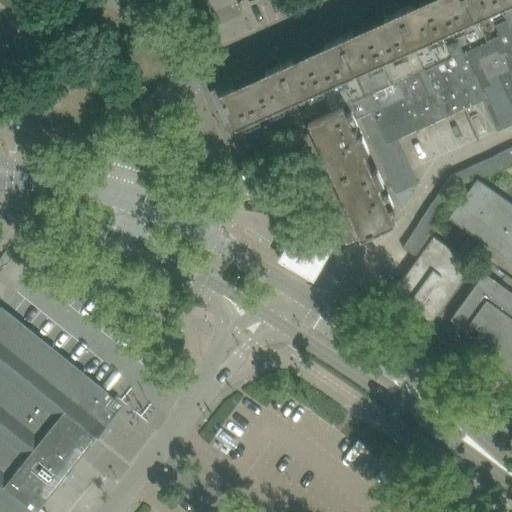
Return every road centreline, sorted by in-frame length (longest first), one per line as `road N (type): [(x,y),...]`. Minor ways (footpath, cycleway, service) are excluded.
road 1 (secondary): [(282,325),(501,461)]
road 2 (secondary): [(292,299),(186,224),(124,194)]
road 3 (secondary): [(444,411),(292,299)]
road 4 (residential): [(187,75),(351,0)]
road 5 (residential): [(110,511),(205,383)]
road 6 (secondary): [(0,210),(135,241)]
road 7 (residential): [(187,75),(133,152),(124,194)]
road 8 (secondary): [(135,241),(254,308)]
road 9 (secondary): [(124,194),(0,179)]
road 10 (residential): [(235,187),(187,75)]
